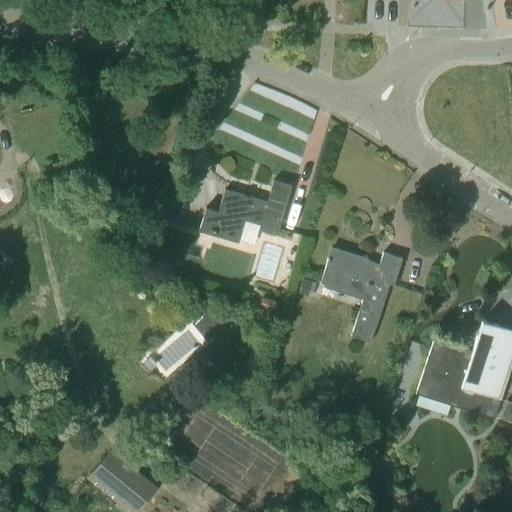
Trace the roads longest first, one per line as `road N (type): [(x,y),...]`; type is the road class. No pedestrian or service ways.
road 1 (residential): [(374,120),(272,67),(220,50),(0,28)]
road 2 (residential): [(511,47),(410,58),(390,80),(374,120)]
road 3 (residential): [(511,211),(374,120)]
